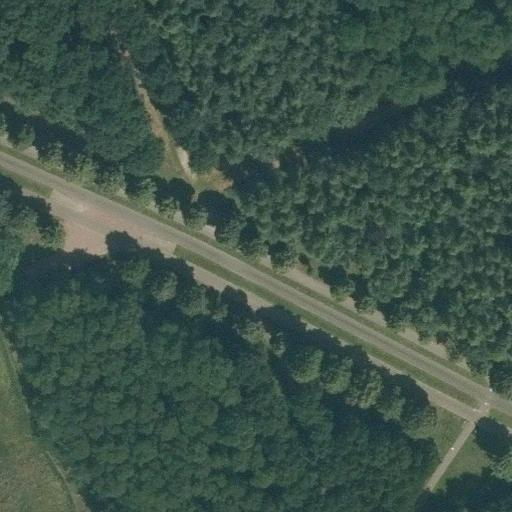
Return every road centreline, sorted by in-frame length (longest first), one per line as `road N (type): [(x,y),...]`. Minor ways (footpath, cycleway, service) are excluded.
road 1 (unclassified): [(511,411),(231,265),(0,159)]
road 2 (unclassified): [(0,185),(511,436)]
road 3 (track): [(340,511),(256,305),(111,0)]
